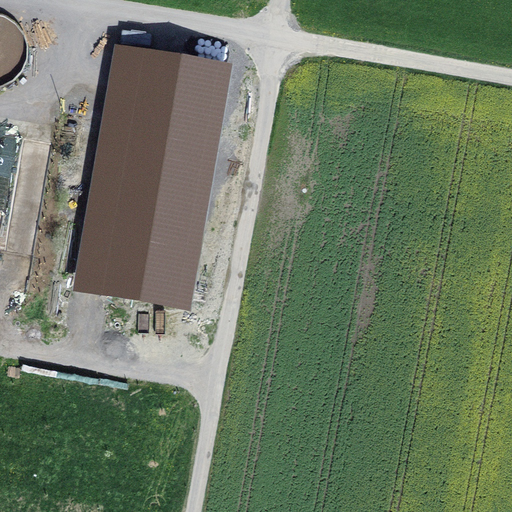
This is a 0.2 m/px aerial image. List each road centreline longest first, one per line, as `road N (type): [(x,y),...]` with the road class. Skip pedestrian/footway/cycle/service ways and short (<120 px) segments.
road 1 (track): [(283,0),(197,511)]
road 2 (track): [(511,75),(277,35)]
road 3 (track): [(219,386),(0,348)]
road 4 (unclassified): [(277,35),(77,0)]
